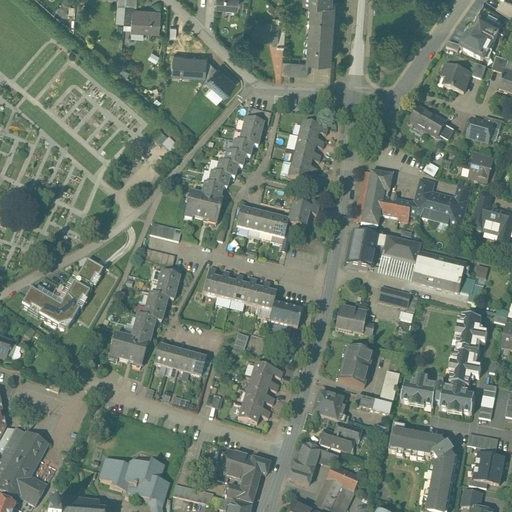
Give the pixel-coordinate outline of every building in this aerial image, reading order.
[(511,4),(507,2),(503,0),(501,0),(496,8),(511,18),(511,16),(511,4)] [(337,7),(312,5),(310,37),(334,38),(337,7)] [(143,11),(135,11),(135,6),(132,6),(130,30),(131,30),(131,28),(148,30),(148,32),(158,32),(159,12),(144,10),(143,11)] [(481,13),(495,20),(498,14),(484,7),(481,13)] [(461,47),(460,49),(483,61),(503,24),(495,20),(481,13),(480,12),(461,47)] [(279,25),(254,23),(252,39),(266,40),(266,37),(277,38),(277,41),(278,41),(278,35),(279,25)] [(234,47),(241,46),(240,36),(233,37),(234,47)] [(334,38),(310,37),(308,65),(332,66),(334,38)] [(460,49),(461,47),(448,43),(446,49),(457,52),(459,49),(460,49)] [(206,60),(184,58),(184,57),(174,57),(174,56),(173,56),(171,75),(172,76),(172,72),(179,73),(179,75),(180,75),(180,73),(191,74),(191,76),(205,77),(205,78),(206,78),(207,58),(206,58),(206,60)] [(509,63),(496,59),(492,71),(504,75),(505,73),(509,63)] [(308,65),(289,63),(288,75),(307,76),(308,65)] [(486,69),(474,65),(470,75),(471,75),(470,77),(482,81),(486,69)] [(470,75),(445,66),(445,67),(441,79),(447,81),(444,88),(464,95),(470,77),(471,75),(470,75)] [(235,84),(218,69),(207,81),(224,96),(235,84)] [(511,75),(505,73),(504,75),(502,82),(501,82),(498,92),(511,96),(511,75)] [(447,125),(419,108),(409,124),(437,141),(439,138),(445,128),(447,125)] [(253,111),(247,109),(245,120),(251,122),(253,111)] [(259,112),(253,111),(251,122),(256,123),(259,112)] [(259,112),(256,123),(262,125),(265,113),(259,112)] [(271,115),(265,113),(262,125),(263,125),(268,126),(271,115)] [(501,123),(485,118),(483,125),(493,127),(492,130),(499,132),(501,123)] [(251,122),(245,120),(242,132),(260,137),(263,125),(262,125),(256,123),(251,122)] [(483,125),(472,122),(467,139),(488,145),(492,130),(493,127),(483,125)] [(320,129),(301,124),(298,138),(316,143),(318,136),(320,129)] [(454,133),(445,128),(439,138),(448,143),(454,133)] [(327,131),(320,129),(318,136),(326,137),(327,131)] [(163,136),(158,132),(150,141),(155,145),(163,136)] [(260,137),(242,132),(239,144),(252,147),(257,149),(260,137)] [(167,140),(163,136),(155,145),(159,149),(167,140)] [(163,145),(170,151),(176,144),(169,138),(163,145)] [(316,143),(298,138),(294,152),(313,157),(315,149),(316,143)] [(252,147),(239,144),(234,142),(231,154),(245,158),(244,158),(249,159),(252,147)] [(324,145),(316,143),(315,149),(322,151),(324,145)] [(313,157),(294,152),(291,166),(309,170),(311,163),(313,157)] [(245,158),(231,154),(226,153),(223,164),(223,165),(237,168),(242,169),(244,158),(245,158)] [(320,158),(313,157),(311,163),(319,165),(320,158)] [(484,164),(474,162),(472,170),(469,179),(487,184),(491,166),(484,164)] [(237,168),(223,165),(223,164),(219,163),(216,175),(229,178),(229,179),(234,180),(237,168)] [(424,173),(436,177),(439,168),(428,164),(424,173)] [(309,170),(291,166),(287,179),(306,184),(308,176),(309,170)] [(464,168),(462,176),(469,179),(472,170),(464,168)] [(229,178),(216,175),(211,174),(208,185),(208,186),(222,189),(226,190),(229,179),(229,178)] [(363,174),(360,195),(365,197),(366,196),(369,196),(372,176),(363,174)] [(391,177),(373,174),(372,176),(369,196),(382,199),(383,193),(388,194),(390,186),(386,185),(388,178),(391,178),(391,177)] [(433,186),(421,183),(415,205),(414,208),(426,211),(430,195),(433,186)] [(222,189),(208,186),(208,185),(204,184),(201,196),(219,201),(222,189)] [(201,196),(189,193),(184,217),(217,225),(222,202),(219,201),(201,196)] [(365,197),(360,195),(355,224),(360,225),(365,197)] [(454,201),(430,195),(426,211),(414,208),(415,205),(412,204),(409,217),(460,231),(468,200),(456,196),(454,201)] [(492,198),(481,195),(479,203),(472,230),(471,230),(481,233),(484,224),(503,229),(501,237),(499,236),(496,250),(505,252),(505,253),(506,253),(511,230),(511,222),(511,223),(511,222),(511,216),(505,214),(504,218),(488,213),(492,198)] [(369,196),(366,196),(365,197),(360,225),(360,226),(377,229),(379,217),(382,199),(369,196)] [(412,204),(382,199),(379,217),(408,222),(409,217),(412,204)] [(319,205),(307,202),(306,208),(311,209),(309,215),(316,217),(319,205)] [(306,208),(292,204),(288,222),(287,226),(305,230),(309,215),(311,209),(306,208)] [(253,213),(241,210),(236,229),(248,232),(253,213)] [(264,216),(253,213),(248,232),(260,235),(264,216)] [(276,219),(264,216),(260,235),(271,237),(276,219)] [(276,219),(271,237),(283,240),(285,233),(287,226),(288,222),(276,219)] [(158,227),(152,225),(149,237),(155,238),(158,227)] [(158,227),(155,238),(161,239),(163,228),(158,227)] [(169,229),(163,228),(161,239),(166,241),(169,229)] [(175,231),(169,229),(166,241),(172,242),(175,231)] [(181,232),(175,231),(172,242),(178,244),(181,232)] [(225,233),(219,231),(216,243),(222,244),(225,233)] [(412,235),(402,232),(399,243),(409,245),(412,235)] [(283,240),(280,253),(286,254),(291,235),(285,233),(283,240)] [(373,238),(354,234),(347,267),(370,271),(373,253),(371,253),(372,247),(375,248),(383,250),(385,240),(373,238)] [(399,243),(386,240),(383,255),(382,255),(381,260),(388,262),(414,268),(417,255),(419,248),(409,245),(399,243)] [(151,253),(145,251),(142,263),(148,264),(151,253)] [(151,253),(148,264),(154,265),(157,254),(151,253)] [(163,255),(157,254),(154,265),(160,267),(163,255)] [(169,257),(163,255),(160,267),(166,268),(169,257)] [(466,267),(417,255),(414,268),(410,284),(459,296),(466,267)] [(175,258),(169,257),(166,268),(172,270),(175,258)] [(30,292),(21,308),(57,329),(71,325),(102,271),(87,262),(60,309),(30,292)] [(487,271),(478,268),(475,278),(482,279),(483,275),(486,275),(487,271)] [(216,271),(209,270),(207,277),(214,279),(216,271)] [(161,274),(155,272),(153,273),(151,282),(152,284),(158,286),(161,274)] [(229,275),(223,273),(221,281),(227,282),(229,275)] [(179,279),(161,274),(158,286),(176,291),(179,279)] [(214,279),(207,277),(203,296),(217,299),(221,281),(214,279)] [(243,278),(237,277),(235,284),(241,286),(243,278)] [(256,282),(250,280),(248,287),(255,289),(256,282)] [(227,282),(221,281),(217,299),(230,303),(235,284),(227,282)] [(270,285),(264,283),(262,291),(268,292),(270,285)] [(241,286),(235,284),(230,303),(244,306),(248,287),(241,286)] [(176,291),(158,286),(155,297),(167,301),(173,303),(176,291)] [(483,289),(471,286),(467,303),(478,306),(483,289)] [(255,289),(248,287),(244,306),(257,309),(262,291),(255,289)] [(411,297),(381,289),(377,303),(408,311),(411,297)] [(262,291),(257,309),(271,313),(273,305),(276,294),(268,292),(262,291)] [(167,301),(155,297),(149,296),(146,307),(164,312),(167,301)] [(302,312),(273,305),(271,313),(268,324),(297,331),(299,322),(300,323),(302,312)] [(357,313),(340,310),(340,309),(339,308),(335,332),(336,332),(336,331),(360,336),(360,337),(361,337),(361,336),(363,325),(367,306),(359,305),(357,313)] [(164,312),(146,307),(143,319),(155,322),(155,323),(161,324),(164,312)] [(403,313),(401,321),(413,324),(415,316),(403,313)] [(155,322),(143,319),(137,317),(134,329),(152,334),(155,323),(155,322)] [(463,328),(460,341),(458,341),(456,350),(459,350),(458,354),(455,354),(453,363),(456,364),(454,377),(451,377),(449,385),(452,386),(466,388),(465,389),(469,389),(470,382),(469,382),(472,365),(473,365),(474,360),(478,360),(479,352),(476,351),(477,348),(476,348),(479,331),(480,331),(482,321),(462,318),(460,327),(463,328)] [(507,321),(495,318),(494,324),(505,326),(507,321)] [(372,327),(363,325),(361,336),(370,338),(372,327)] [(134,329),(126,327),(123,338),(130,341),(134,329)] [(511,329),(506,328),(501,351),(510,353),(511,353),(511,329)] [(152,334),(134,329),(130,341),(147,345),(147,346),(149,346),(152,334)] [(487,335),(481,334),(479,345),(485,346),(487,335)] [(248,338),(238,335),(234,346),(244,350),(248,338)] [(123,338),(114,336),(108,359),(141,368),(147,346),(147,345),(130,341),(123,338)] [(12,345),(0,341),(0,358),(6,361),(7,358),(11,347),(12,345)] [(244,350),(234,346),(232,352),(243,355),(244,350)] [(15,349),(11,347),(7,358),(12,360),(15,349)] [(170,351),(159,348),(154,367),(165,370),(170,351)] [(373,356),(346,349),(346,350),(347,350),(338,382),(337,382),(337,383),(364,390),(364,389),(362,388),(368,368),(369,368),(373,356)] [(182,355),(170,351),(165,370),(177,373),(182,355)] [(510,353),(502,352),(501,358),(509,360),(510,353)] [(194,358),(182,355),(177,373),(189,376),(194,358)] [(205,361),(194,358),(189,376),(200,379),(205,361)] [(497,364),(492,363),(489,375),(495,376),(497,364)] [(274,372),(255,366),(250,379),(270,385),(272,378),(274,372)] [(481,370),(475,368),(473,379),(479,380),(481,370)] [(282,374),(274,372),(272,378),(280,381),(282,374)] [(400,376),(387,373),(379,404),(392,407),(400,376)] [(270,385),(250,379),(246,393),(265,398),(267,392),(270,385)] [(428,381),(417,379),(416,385),(427,387),(428,381)] [(59,388),(50,384),(49,385),(48,390),(57,393),(59,389),(59,388)] [(412,386),(405,385),(404,390),(401,404),(410,406),(411,403),(425,406),(424,409),(433,410),(434,404),(441,406),(440,411),(448,413),(449,410),(463,413),(462,416),(472,417),(474,403),(475,398),(466,396),(466,397),(448,394),(449,393),(444,392),(445,389),(443,388),(444,385),(439,384),(438,387),(436,387),(436,390),(429,389),(429,390),(412,387),(412,386)] [(278,388),(270,385),(267,392),(276,394),(278,388)] [(497,388),(485,386),(484,392),(496,394),(497,388)] [(496,394),(484,392),(483,398),(495,400),(496,394)] [(265,398),(246,393),(242,406),(261,412),(263,405),(265,398)] [(342,402),(319,395),(313,416),(336,423),(337,417),(341,418),(344,409),(340,408),(342,402)] [(214,397),(208,396),(205,407),(211,409),(214,397)] [(220,399),(214,397),(211,409),(217,411),(220,399)] [(173,404),(190,409),(191,403),(174,398),(173,404)] [(274,401),(265,398),(263,405),(272,408),(274,401)] [(375,403),(356,398),(353,408),(373,413),(375,403)] [(384,405),(375,403),(373,413),(381,415),(384,405)] [(392,407),(384,405),(381,415),(390,417),(392,407)] [(261,412),(242,406),(237,421),(256,427),(259,418),(261,412)] [(493,410),(481,408),(480,414),(492,416),(493,410)] [(270,414),(261,412),(259,418),(267,421),(270,414)] [(361,433),(337,426),(334,435),(327,433),(325,440),(321,439),(319,446),(320,447),(319,448),(340,455),(340,453),(351,456),(354,446),(357,447),(361,433)] [(439,463),(433,468),(432,470),(434,470),(431,484),(430,483),(428,495),(429,495),(427,508),(423,507),(421,511),(444,511),(454,462),(450,456),(453,454),(448,447),(445,449),(441,443),(404,436),(406,428),(394,426),(389,454),(397,455),(398,454),(404,455),(403,456),(411,458),(411,456),(425,459),(424,460),(428,461),(434,457),(439,463)] [(48,446),(26,434),(25,436),(15,431),(0,458),(0,493),(8,497),(17,502),(17,503),(19,500),(31,479),(48,446)] [(498,442),(492,440),(490,452),(494,453),(496,453),(498,442)] [(318,450),(304,445),(297,465),(293,464),(292,465),(286,481),(287,482),(306,488),(308,487),(314,470),(313,470),(315,466),(318,467),(320,459),(317,458),(319,450),(318,450)] [(339,456),(319,448),(318,450),(319,450),(317,458),(320,459),(335,465),(339,456)] [(479,450),(476,450),(475,455),(478,456),(492,459),(494,453),(490,452),(484,451),(479,450)] [(269,466),(225,452),(224,456),(219,454),(217,461),(219,461),(218,465),(215,463),(211,474),(218,476),(228,479),(239,482),(237,489),(229,487),(226,500),(251,507),(260,476),(266,477),(269,466)] [(492,459),(478,456),(474,483),(488,485),(499,487),(504,461),(492,459)] [(148,469),(132,464),(128,466),(127,468),(105,461),(99,481),(112,485),(111,488),(122,492),(124,491),(124,490),(127,491),(125,496),(126,498),(128,500),(131,500),(133,498),(148,502),(151,508),(150,509),(151,511),(161,511),(160,507),(162,506),(169,486),(159,483),(163,468),(150,464),(148,469)] [(360,480),(341,472),(339,474),(331,471),(325,483),(353,495),(360,480)] [(228,479),(218,476),(216,482),(226,485),(228,479)] [(47,487),(31,479),(19,500),(35,508),(47,487)] [(474,483),(470,482),(469,488),(486,491),(488,485),(474,483)] [(340,490),(325,483),(322,491),(336,498),(338,493),(340,490)] [(210,495),(175,487),(172,498),(207,506),(210,495)] [(336,498),(322,491),(313,509),(317,511),(319,511),(329,511),(331,509),(333,505),(335,499),(336,498)] [(0,500),(15,506),(17,505),(17,503),(17,502),(8,497),(0,493),(0,500)] [(351,499),(338,493),(336,498),(335,499),(348,506),(351,499)] [(482,496),(464,493),(461,508),(471,510),(479,511),(482,496)] [(61,511),(47,510),(47,511),(105,511),(104,511),(103,511),(98,511),(98,510),(98,506),(99,505),(98,504),(97,504),(89,504),(88,502),(87,504),(80,503),(80,501),(79,501),(79,503),(72,502),(72,500),(70,500),(70,502),(63,501),(62,499),(60,500),(62,502),(61,507),(60,508),(61,510),(61,511)] [(220,501),(212,499),(209,507),(207,511),(216,511),(217,510),(220,501)] [(348,506),(335,499),(333,505),(345,511),(348,506)] [(15,506),(0,500),(0,511),(13,511),(15,507),(15,506)] [(229,511),(231,504),(220,501),(217,510),(222,511),(229,511)]
